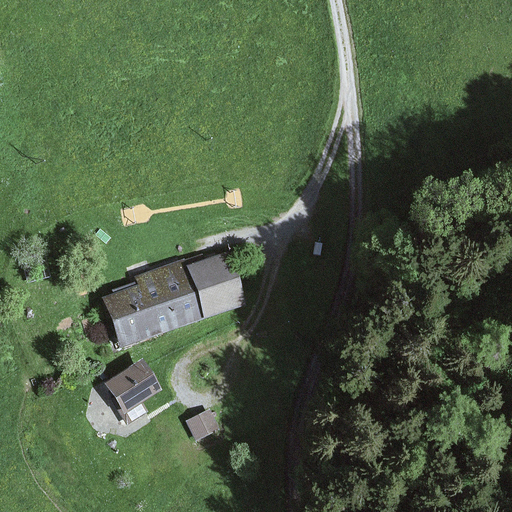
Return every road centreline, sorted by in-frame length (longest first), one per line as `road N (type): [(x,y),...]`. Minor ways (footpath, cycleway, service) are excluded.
road 1 (track): [(295,511),(306,386),(338,318),(357,200),(337,0)]
road 2 (track): [(350,94),(317,185),(277,238),(260,304),(204,373)]
